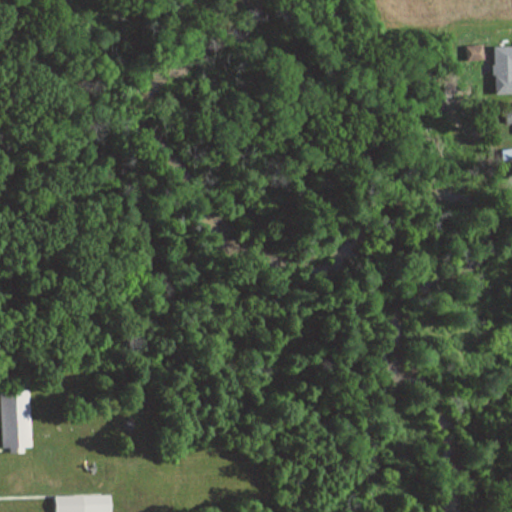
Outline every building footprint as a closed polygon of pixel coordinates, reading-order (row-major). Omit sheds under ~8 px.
[(511,44),(485,46),(486,95),(511,94),(510,65),(511,65),(511,44)] [(459,61),(478,60),(477,45),(459,46),(459,61)] [(511,109),(511,110),(497,111),(498,125),(511,123),(511,109)] [(0,448),(24,448),(22,392),(0,392),(0,448)] [(103,511),(103,495),(46,497),(46,511),(103,511)]
